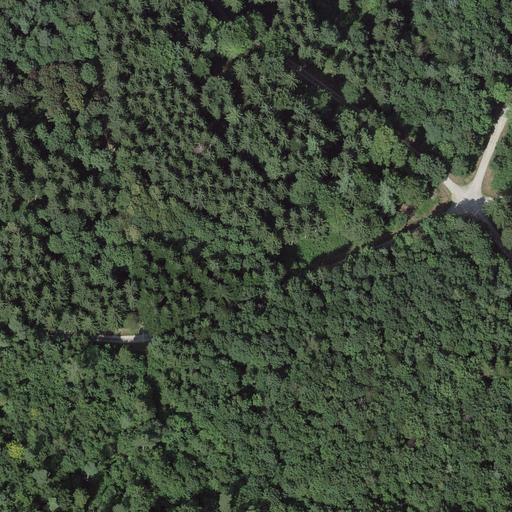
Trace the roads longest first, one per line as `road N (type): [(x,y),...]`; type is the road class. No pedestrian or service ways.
road 1 (track): [(511,104),(466,210),(434,224),(143,341),(0,326)]
road 2 (track): [(511,264),(440,170),(216,0)]
